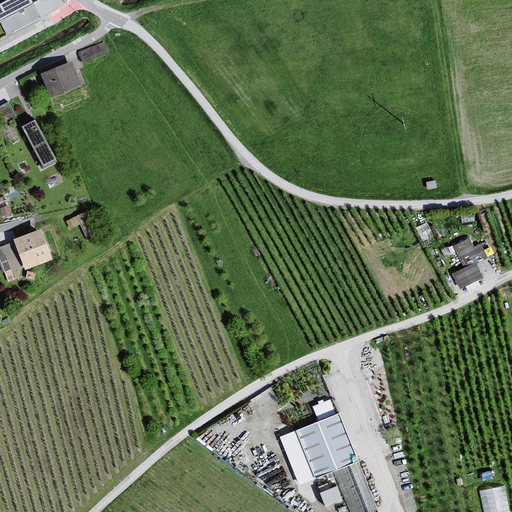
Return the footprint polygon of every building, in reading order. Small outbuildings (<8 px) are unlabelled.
[(0,0),(0,17),(34,4),(32,0),(0,0)] [(104,42),(79,51),(83,61),(108,52),(104,42)] [(72,64),(41,77),(51,100),(81,88),(72,64)] [(35,123),(22,128),(42,168),(54,161),(35,123)] [(40,230),(12,240),(24,273),(52,261),(40,230)] [(462,245),(447,253),(459,273),(447,280),(454,293),(477,285),(475,278),(472,275),(469,273),(483,264),(474,250),(466,253),(462,245)] [(349,511),(378,511),(379,511),(340,415),(294,433),(314,483),(334,475),(349,511)]
